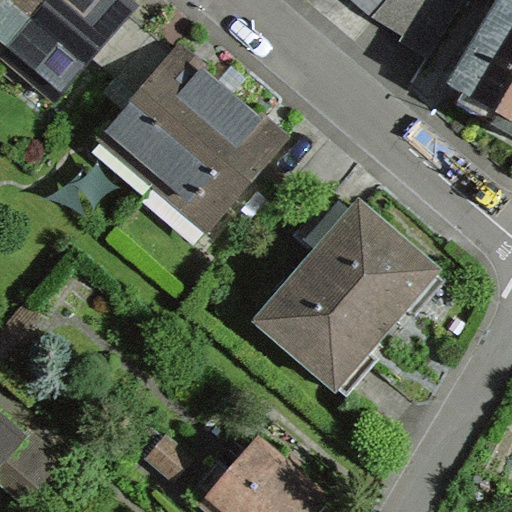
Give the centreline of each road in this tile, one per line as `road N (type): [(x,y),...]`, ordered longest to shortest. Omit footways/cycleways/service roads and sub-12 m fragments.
road 1 (residential): [(234,0),(511,234)]
road 2 (residential): [(511,337),(412,511)]
